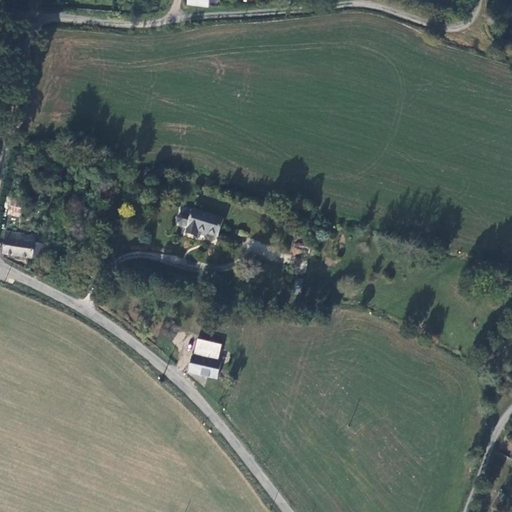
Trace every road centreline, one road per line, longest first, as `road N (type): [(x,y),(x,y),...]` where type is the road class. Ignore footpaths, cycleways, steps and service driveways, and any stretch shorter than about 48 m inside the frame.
road 1 (unclassified): [(0,167),(34,14),(155,23),(360,0),(449,27),(468,20),(478,0)]
road 2 (unclassified): [(0,267),(83,308),(168,370),(224,426),(289,511)]
